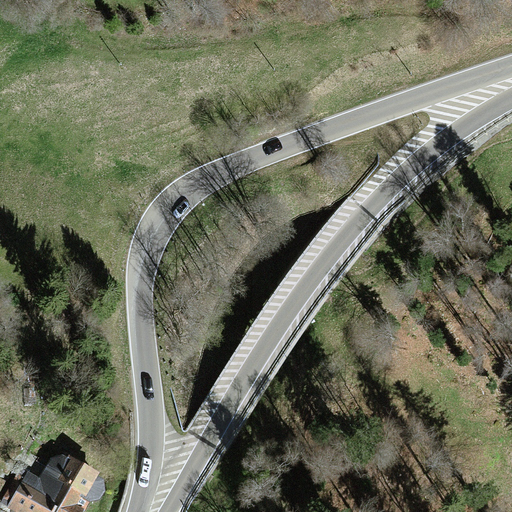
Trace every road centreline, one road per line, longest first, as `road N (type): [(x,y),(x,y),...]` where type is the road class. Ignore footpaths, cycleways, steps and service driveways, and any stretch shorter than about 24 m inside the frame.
road 1 (primary): [(511,69),(225,170),(173,205),(141,269),(150,418),(137,511)]
road 2 (primary): [(165,511),(283,319),(351,227),(420,159),(511,96)]
